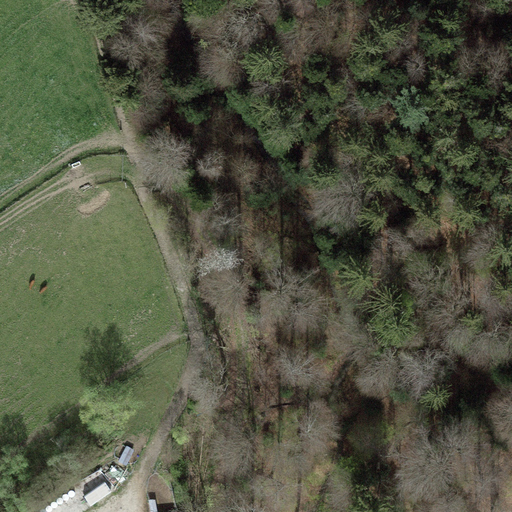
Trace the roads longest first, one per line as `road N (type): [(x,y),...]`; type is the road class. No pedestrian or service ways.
road 1 (track): [(0,222),(90,172),(132,172),(145,195),(194,323),(197,352),(128,511)]
road 2 (track): [(132,172),(182,201),(236,298),(240,392),(219,511)]
